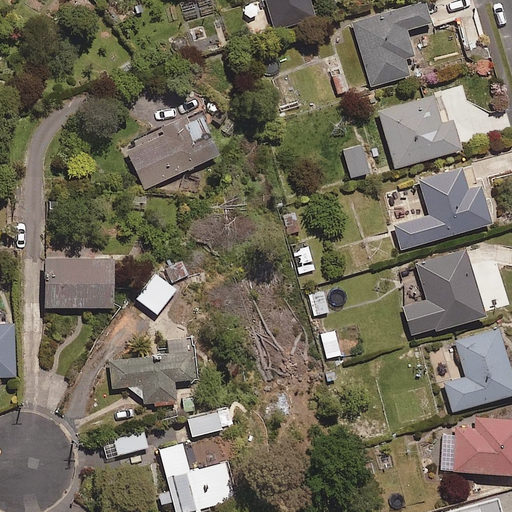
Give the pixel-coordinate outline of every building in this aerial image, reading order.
[(263,0),(274,30),(312,18),(306,2),(311,0),(263,0)] [(404,31),(427,24),(421,3),(351,23),(370,87),(408,76),(403,60),(412,58),(404,31)] [(394,169),(456,151),(440,95),(378,113),(394,169)] [(141,190),(215,157),(198,119),(124,152),(141,190)] [(349,179),(367,173),(358,146),(341,152),(349,179)] [(490,225),(473,165),(418,181),(428,216),(393,226),(400,250),(490,225)] [(144,210),(144,194),(122,194),(122,210),(144,210)] [(303,274),(316,270),(307,240),(295,244),(303,274)] [(410,337),(482,318),(463,251),(415,264),(426,301),(402,308),(410,337)] [(109,309),(109,261),(42,261),(42,309),(109,309)] [(175,291),(152,272),(131,298),(154,317),(175,291)] [(315,317),(328,315),(324,288),(311,290),(315,317)] [(0,376),(16,376),(14,321),(0,321),(0,376)] [(449,413),(511,395),(511,386),(496,329),(453,341),(463,378),(441,384),(449,413)] [(322,360),(340,356),(335,331),(317,335),(322,360)] [(123,390),(143,406),(188,403),(184,340),(161,342),(162,356),(121,358),(123,390)] [(221,431),(215,410),(183,418),(189,440),(221,431)] [(511,421),(474,419),(473,431),(441,429),(439,472),(511,476),(511,421)] [(106,459),(146,448),(141,432),(101,443),(106,459)] [(222,465),(187,473),(180,446),(157,451),(167,492),(156,495),(159,505),(170,503),(172,511),(197,511),(197,510),(231,502),(222,465)] [(510,511),(504,492),(439,511),(510,511)]
